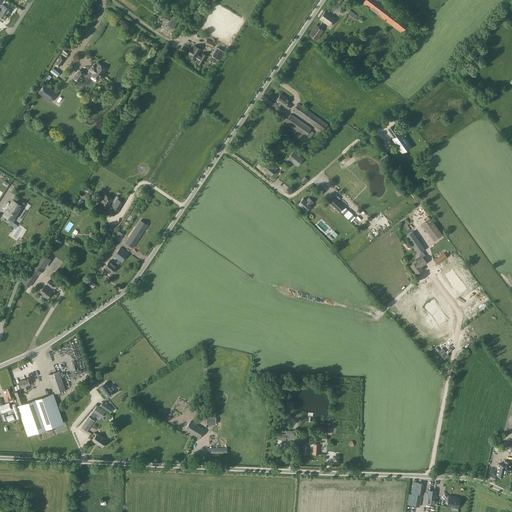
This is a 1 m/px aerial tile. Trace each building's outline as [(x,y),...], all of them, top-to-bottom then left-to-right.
[(365,0),(363,3),(402,34),(409,24),(378,0),(365,0)] [(0,15),(5,19),(11,10),(4,5),(0,10),(0,9),(0,15)] [(350,10),(347,13),(355,19),(358,16),(350,10)] [(329,26),(335,18),(325,11),(320,19),(329,26)] [(341,25),(349,17),(346,14),(338,22),(341,25)] [(174,29),(179,22),(173,18),(168,25),(174,29)] [(316,39),(323,30),(315,25),(309,34),(316,39)] [(207,39),(205,44),(212,48),(215,43),(207,39)] [(201,50),(194,46),(193,48),(192,48),(188,54),(189,54),(189,55),(196,59),(196,58),(199,60),(197,62),(201,65),(207,56),(202,53),(201,55),(199,53),(201,50)] [(218,48),(213,56),(220,60),(225,52),(218,48)] [(59,67),(65,60),(60,56),(55,64),(59,67)] [(106,69),(99,64),(97,68),(94,65),(90,70),(94,73),(92,75),(98,79),(99,77),(101,79),(105,74),(104,73),(106,69)] [(79,82),(85,74),(80,70),(74,78),(79,82)] [(38,94),(51,103),(57,94),(45,85),(38,94)] [(287,103),(290,100),(281,94),(277,100),(278,101),(278,100),(284,105),(289,109),(291,106),(287,103)] [(324,132),(328,125),(298,104),(293,111),(324,132)] [(310,139),(315,132),(290,115),(286,122),(310,139)] [(403,151),(409,146),(401,133),(400,134),(396,128),(390,132),(394,138),(393,138),(398,145),(399,144),(403,151)] [(297,166),(303,159),(294,151),(288,157),(297,166)] [(346,155),(338,160),(340,164),(349,159),(346,155)] [(265,161),(261,167),(271,176),(276,170),(265,161)] [(93,191),(87,187),(81,197),(82,198),(78,205),(81,206),(85,200),(87,201),(93,191)] [(110,206),(113,208),(116,203),(113,201),(114,200),(104,194),(101,198),(103,200),(99,205),(107,210),(110,206)] [(309,197),(305,201),(303,198),(298,204),(306,210),(307,212),(310,209),(309,208),(311,206),(311,205),(314,202),(309,197)] [(345,207),(335,198),(330,204),(340,212),(345,207)] [(113,208),(113,209),(117,211),(123,202),(118,199),(116,203),(113,208)] [(12,200),(3,215),(13,221),(23,206),(12,200)] [(408,232),(419,225),(431,243),(439,237),(427,219),(425,220),(417,210),(403,220),(407,227),(405,228),(408,232)] [(122,222),(126,224),(130,217),(126,215),(122,222)] [(350,215),(346,219),(352,225),(356,221),(350,215)] [(133,247),(148,225),(141,220),(126,243),(133,247)] [(102,222),(100,225),(110,232),(113,227),(108,224),(107,225),(102,222)] [(118,231),(114,237),(119,240),(123,234),(118,231)] [(406,237),(418,254),(424,250),(412,232),(406,237)] [(121,261),(128,254),(120,248),(114,256),(119,259),(121,261)] [(0,259),(5,264),(9,259),(2,253),(0,255),(0,259)] [(444,253),(434,260),(437,264),(447,257),(444,253)] [(417,261),(411,265),(418,276),(420,274),(419,272),(423,269),(421,267),(427,263),(421,255),(417,258),(415,260),(417,261)] [(115,264),(110,260),(104,267),(111,274),(112,272),(113,273),(117,269),(116,268),(117,266),(116,265),(121,261),(119,259),(115,264)] [(452,271),(446,276),(459,294),(466,288),(452,271)] [(33,280),(27,276),(23,283),(29,287),(33,280)] [(468,292),(467,290),(456,297),(457,300),(461,297),(465,303),(484,292),(482,289),(480,285),(468,292)] [(47,299),(49,296),(53,292),(45,286),(39,293),(47,299)] [(433,301),(426,307),(439,323),(446,318),(433,301)] [(442,349),(435,354),(443,363),(450,358),(447,356),(452,353),(450,350),(446,354),(442,349)] [(60,371),(49,374),(55,393),(66,390),(60,371)] [(28,385),(30,384),(28,378),(19,381),(21,387),(24,386),(25,390),(29,389),(28,385)] [(99,387),(107,397),(111,394),(112,394),(113,394),(112,393),(114,392),(106,382),(99,387)] [(10,402),(15,400),(10,387),(6,389),(9,398),(8,399),(10,402)] [(34,400),(25,403),(21,390),(15,392),(19,406),(29,435),(62,423),(52,394),(34,400)] [(100,406),(110,413),(113,408),(103,401),(100,406)] [(11,409),(9,402),(0,405),(0,409),(1,413),(11,409)] [(13,406),(17,419),(21,417),(17,405),(16,405),(15,402),(12,403),(13,406)] [(101,417),(105,411),(96,405),(90,415),(94,417),(96,414),(101,417)] [(5,413),(2,413),(5,421),(8,420),(7,419),(14,417),(13,415),(7,417),(5,413)] [(89,417),(81,428),(87,431),(90,426),(89,425),(93,420),(89,417)] [(205,430),(191,421),(186,429),(200,438),(205,430)] [(99,444),(103,447),(107,440),(103,437),(103,438),(97,433),(97,434),(95,432),(93,435),(95,437),(93,440),(99,444)] [(311,445),(311,444),(301,443),(301,453),(310,454),(310,451),(313,451),(313,454),(319,454),(319,444),(313,444),(313,446),(311,445)] [(504,477),(506,467),(508,467),(509,462),(505,461),(504,465),(499,464),(496,475),(504,477)] [(424,483),(416,482),(412,505),(419,507),(424,483)] [(434,504),(436,491),(428,490),(426,503),(434,504)] [(448,496),(448,498),(447,498),(446,502),(448,502),(447,506),(459,508),(460,498),(453,497),(453,496),(448,496)]
